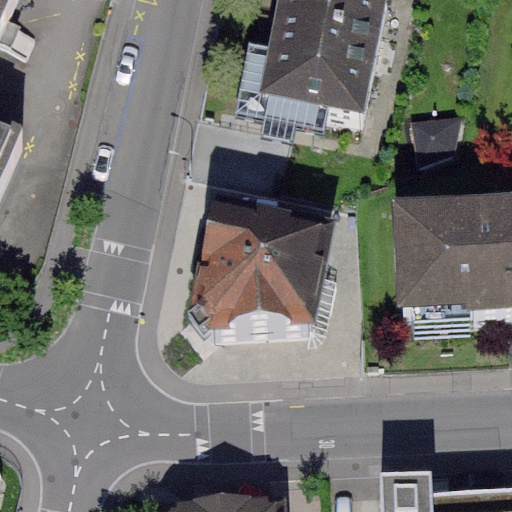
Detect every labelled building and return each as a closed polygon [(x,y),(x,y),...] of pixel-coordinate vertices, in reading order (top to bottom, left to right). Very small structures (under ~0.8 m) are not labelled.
[(0,0),(0,34),(14,0),(0,0)] [(395,0),(284,0),(267,102),(375,120),(395,0)] [(0,108),(0,186),(28,120),(0,108)] [(216,199),(187,341),(323,341),(350,230),(216,199)] [(511,202),(401,211),(409,320),(511,312),(511,202)] [(439,483),(387,485),(387,511),(511,511),(511,499),(441,502),(439,483)]
